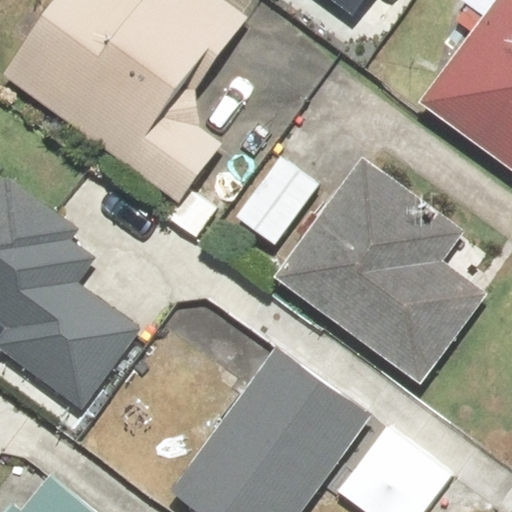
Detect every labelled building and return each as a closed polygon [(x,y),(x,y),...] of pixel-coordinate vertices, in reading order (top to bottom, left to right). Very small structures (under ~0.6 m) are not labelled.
[(65,0),(3,85),(178,213),(223,151),(179,119),(248,24),(215,0),(65,0)] [(511,0),(500,0),(417,114),(511,182),(511,0)] [(285,157),(236,225),(276,254),(325,187),(285,157)] [(362,161),(273,283),(418,389),(483,300),(441,270),(465,237),(362,161)] [(103,259),(0,183),(0,363),(79,422),(141,338),(79,292),(103,259)] [(167,329),(128,382),(174,416),(213,363),(216,359),(170,325),(167,329)] [(280,350),(168,504),(178,511),(319,511),(383,425),(280,350)] [(77,511),(47,487),(32,505),(23,498),(11,511),(77,511)]
